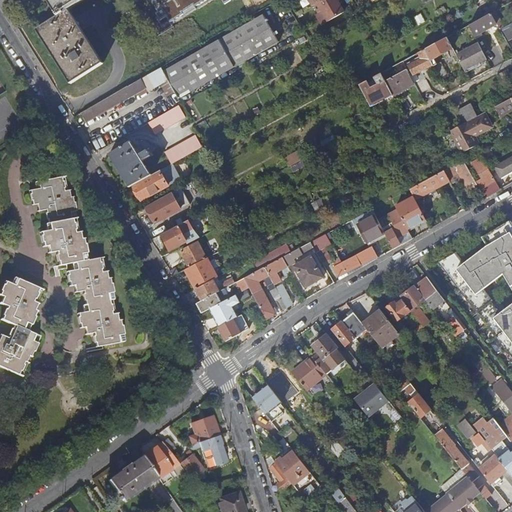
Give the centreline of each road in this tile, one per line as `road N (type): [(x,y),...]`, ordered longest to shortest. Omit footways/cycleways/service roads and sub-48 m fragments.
road 1 (residential): [(218,373),(309,310),(511,199)]
road 2 (residential): [(56,114),(218,373)]
road 3 (residential): [(27,511),(218,373)]
road 4 (residential): [(56,114),(113,81),(118,59),(97,7),(109,0)]
road 5 (residential): [(218,373),(267,511)]
